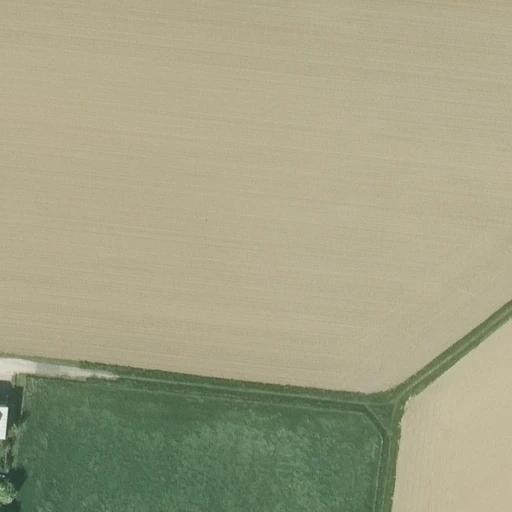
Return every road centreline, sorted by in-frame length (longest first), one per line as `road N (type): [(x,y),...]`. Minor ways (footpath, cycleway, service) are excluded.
road 1 (track): [(391,414),(14,374)]
road 2 (track): [(381,511),(391,414),(511,320)]
